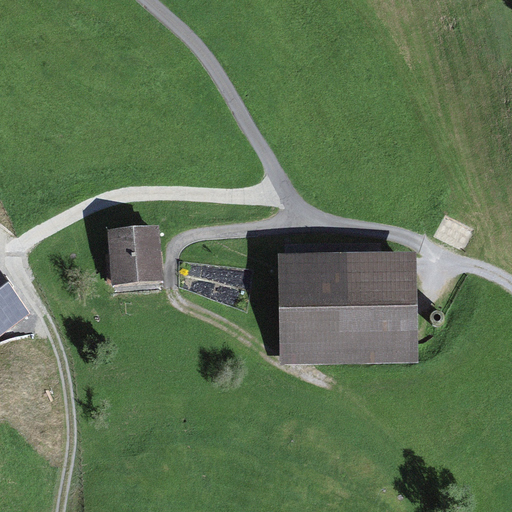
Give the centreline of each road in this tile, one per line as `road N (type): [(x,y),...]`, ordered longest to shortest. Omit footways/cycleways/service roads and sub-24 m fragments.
road 1 (unclassified): [(147,0),(205,55),(287,195)]
road 2 (track): [(511,287),(287,195)]
